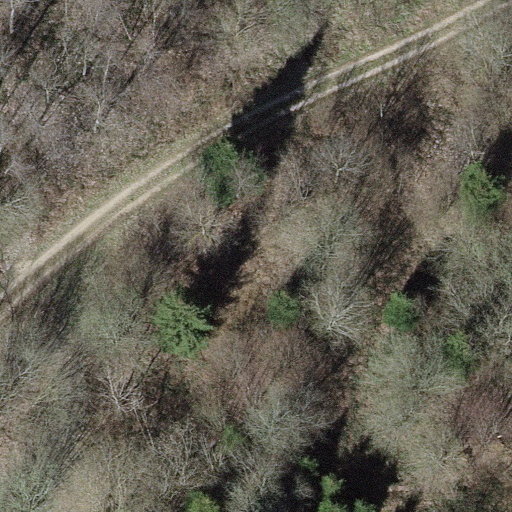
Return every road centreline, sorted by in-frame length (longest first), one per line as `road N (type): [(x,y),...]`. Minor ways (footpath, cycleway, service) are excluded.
road 1 (track): [(0,309),(109,212),(216,140),(497,0)]
road 2 (track): [(68,511),(73,349),(109,212)]
